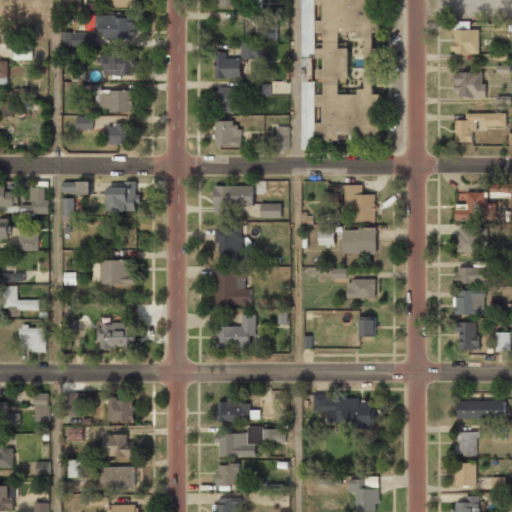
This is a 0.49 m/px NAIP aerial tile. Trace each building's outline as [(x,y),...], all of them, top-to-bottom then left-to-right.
[(0,0),(0,17),(45,18),(45,0),(0,0)] [(81,10),(80,0),(61,0),(62,10),(81,10)] [(314,0),(300,0),(302,149),(316,149),(315,80),(314,0)] [(317,134),(333,139),(379,139),(378,72),(365,72),(366,93),(340,93),(340,83),(346,83),(350,70),(349,48),(340,48),(340,32),(358,32),(358,38),(366,38),(366,55),(374,55),(373,32),(377,32),(376,0),(320,0),(321,65),(317,78),(324,80),(324,94),(317,94),(317,107),(323,107),(323,122),(317,122),(317,134)] [(95,31),(94,16),(86,16),(86,32),(95,31)] [(96,31),(104,31),(104,40),(134,39),(133,16),(95,17),(96,31)] [(479,30),(469,30),(470,22),(454,21),(453,53),(479,54),(479,30)] [(260,41),(277,41),(278,24),(261,24),(260,41)] [(62,46),(93,46),(92,33),(62,33),(62,46)] [(263,44),(241,43),(241,58),(262,59),(263,44)] [(33,46),(13,47),(13,60),(33,59),(33,46)] [(102,52),(103,76),(132,75),(132,51),(110,51),(102,52)] [(215,78),(241,78),(242,59),(227,59),(227,52),(216,52),(215,78)] [(0,85),(7,85),(8,61),(0,60),(0,85)] [(72,69),(72,81),(85,81),(84,68),(72,69)] [(483,72),(456,72),(456,97),(486,98),(486,83),(482,83),(483,72)] [(132,90),(101,91),(101,84),(86,84),(86,91),(96,90),(96,110),(133,110),(132,90)] [(270,96),(270,84),(256,84),(257,96),(270,96)] [(237,87),(215,87),(216,113),(237,112),(237,87)] [(506,113),(466,113),(466,120),(455,120),(456,142),(472,142),(472,132),(477,132),(477,121),(485,121),(485,126),(506,126),(506,113)] [(77,129),(92,130),(93,117),(77,116),(77,129)] [(241,147),(242,129),(235,129),(235,121),(215,121),(215,146),(241,147)] [(107,144),(127,145),(127,124),(107,124),(107,144)] [(290,127),(276,126),(276,150),(289,150),(290,127)] [(91,182),(78,181),(78,193),(91,193),(91,182)] [(124,187),(108,187),(108,212),(140,211),(140,194),(136,194),(136,181),(124,181),(124,187)] [(77,182),(62,182),(62,192),(78,192),(77,182)] [(511,209),(511,183),(489,184),(489,198),(511,198),(511,209)] [(6,185),(0,185),(0,208),(19,208),(19,192),(6,192),(6,185)] [(214,186),(214,210),(254,210),(254,185),(214,186)] [(347,185),(348,221),(377,221),(376,194),(363,195),(363,185),(347,185)] [(21,213),(49,214),(49,200),(45,200),(45,187),(31,187),(31,205),(21,205),(21,213)] [(496,203),(486,203),(486,192),(466,192),(467,204),(455,204),(456,221),(497,220),(496,203)] [(75,198),(63,198),(62,217),(74,217),(75,198)] [(281,203),(261,204),(262,218),(282,217),(281,203)] [(10,220),(0,219),(0,239),(10,239),(10,220)] [(215,226),(215,243),(220,243),(220,261),(243,261),(243,226),(215,226)] [(342,229),(343,254),(377,254),(377,228),(342,229)] [(487,236),(487,228),(459,228),(458,252),(480,252),(481,236),(487,236)] [(39,230),(19,230),(20,251),(39,251),(39,230)] [(319,245),(335,245),(335,231),(319,230),(319,245)] [(23,273),(2,273),(2,254),(0,254),(0,281),(23,282),(23,273)] [(127,261),(93,261),(93,284),(135,283),(134,273),(127,273),(127,261)] [(489,283),(490,261),(474,261),(474,267),(457,267),(456,283),(489,283)] [(347,269),(332,268),(332,276),(346,277),(347,269)] [(216,305),(251,305),(251,289),(245,289),(245,269),(215,270),(216,305)] [(376,280),(348,279),(347,298),(376,298),(376,280)] [(39,310),(39,300),(17,300),(17,286),(0,286),(0,301),(0,310),(8,310),(8,311),(39,310)] [(484,314),(484,291),(455,290),(455,314),(484,314)] [(279,312),(278,324),(288,324),(288,312),(279,312)] [(256,315),(242,314),(241,327),(218,326),(218,345),(255,346),(256,315)] [(360,336),(375,336),(375,317),(360,317),(360,336)] [(76,319),(62,320),(63,333),(77,332),(76,319)] [(478,322),(456,322),(456,337),(459,337),(459,349),(477,350),(478,322)] [(100,348),(134,348),(134,324),(97,325),(97,340),(100,340),(100,348)] [(20,348),(31,348),(31,352),(47,352),(46,327),(20,327),(20,348)] [(511,351),(511,333),(496,332),(496,351),(511,351)] [(36,421),(49,421),(48,393),(35,393),(36,421)] [(81,416),(80,393),(62,393),(62,417),(81,416)] [(345,429),(375,429),(375,397),(314,397),(314,411),(328,412),(328,421),(345,422),(345,429)] [(109,422),(133,421),(133,398),(109,399),(109,422)] [(260,421),(260,410),(250,410),(251,403),(242,403),(242,400),(217,400),(217,421),(260,421)] [(458,419),(505,418),(505,400),(458,401),(458,419)] [(20,413),(9,413),(8,401),(0,401),(0,425),(20,425),(20,413)] [(83,428),(69,428),(69,441),(83,441),(83,428)] [(218,457),(256,456),(256,443),(286,443),(286,428),(248,428),(248,433),(218,433),(218,457)] [(492,439),(506,440),(507,429),(493,428),(492,439)] [(456,456),(478,456),(478,431),(457,431),(456,456)] [(135,442),(127,442),(127,434),(105,434),(105,456),(134,457),(135,442)] [(14,445),(0,445),(0,467),(13,468),(14,445)] [(84,460),(70,460),(70,477),(83,478),(84,460)] [(50,474),(50,461),(36,462),(37,475),(50,474)] [(456,486),(477,485),(476,462),(455,463),(456,486)] [(239,484),(239,464),(217,464),(217,485),(239,484)] [(134,466),(101,467),(101,488),(135,488),(134,466)] [(259,478),(241,478),(242,493),(282,492),(282,483),(260,484),(259,478)] [(350,478),(349,493),(357,493),(356,511),(377,511),(378,479),(350,478)] [(0,508),(13,509),(13,499),(17,499),(17,486),(0,485),(0,508)] [(455,502),(454,511),(479,511),(479,496),(464,496),(464,502),(455,502)] [(109,506),(109,498),(91,497),(90,505),(109,506)] [(216,498),(216,511),(241,511),(242,498),(216,498)] [(48,511),(49,503),(34,503),(33,511),(48,511)]
